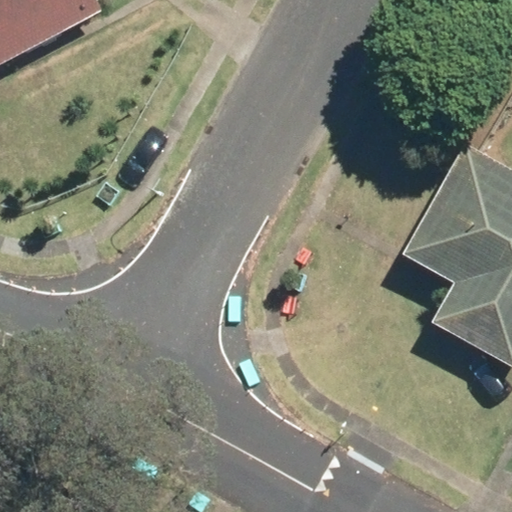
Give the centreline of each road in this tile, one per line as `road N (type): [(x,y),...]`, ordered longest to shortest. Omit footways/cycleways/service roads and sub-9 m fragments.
road 1 (residential): [(117,361),(349,0)]
road 2 (residential): [(117,361),(367,511)]
road 3 (residential): [(0,322),(117,361)]
